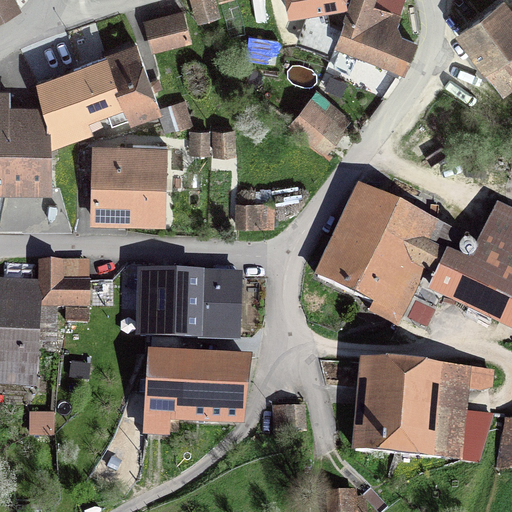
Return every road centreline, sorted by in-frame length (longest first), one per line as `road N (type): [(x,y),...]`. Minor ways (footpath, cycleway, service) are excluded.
road 1 (residential): [(110,511),(246,426),(277,339),(286,256)]
road 2 (residential): [(286,256),(409,72),(422,0)]
road 3 (residential): [(0,262),(286,256)]
road 4 (residential): [(1,45),(146,0)]
